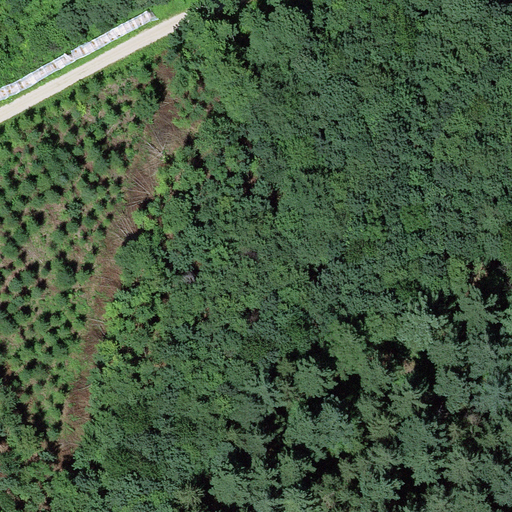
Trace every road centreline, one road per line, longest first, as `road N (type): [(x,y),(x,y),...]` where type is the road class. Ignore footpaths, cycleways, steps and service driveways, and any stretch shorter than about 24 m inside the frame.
road 1 (track): [(170,0),(168,88),(95,321),(58,511)]
road 2 (track): [(0,109),(220,0)]
